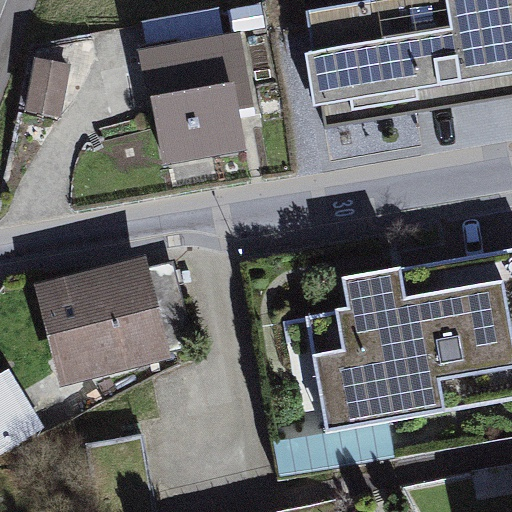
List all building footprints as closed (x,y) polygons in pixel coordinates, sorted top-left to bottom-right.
[(325,96),(332,130),(511,96),(511,0),(316,0),(305,2),(313,41),(304,43),(315,98),(325,96)] [(243,24),(138,42),(147,97),(154,96),(165,158),(247,144),(240,103),(256,100),(243,24)] [(72,62),(36,55),(26,108),(62,115),(72,62)] [(305,310),(325,428),(511,396),(511,242),(403,261),(402,255),(343,265),(348,295),(336,297),(338,304),(305,310)] [(147,248),(35,276),(61,381),(172,353),(170,347),(195,340),(174,259),(151,264),(147,248)] [(10,366),(0,371),(0,453),(46,425),(10,366)] [(156,511),(142,431),(85,441),(97,511),(156,511)]
